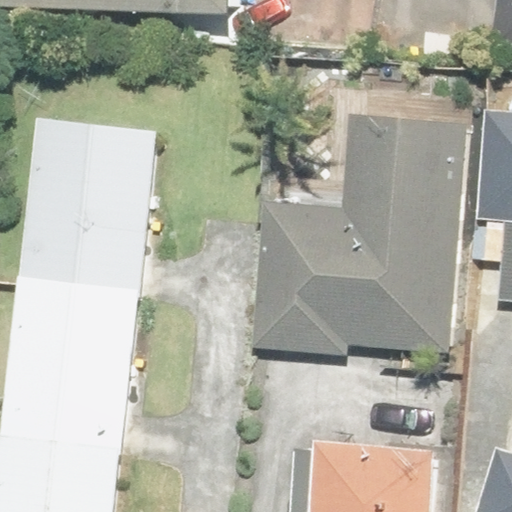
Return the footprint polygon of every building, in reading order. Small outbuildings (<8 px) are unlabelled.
[(0,0),(0,6),(238,15),(238,0),(0,0)] [(511,0),(502,0),(497,50),(511,51),(511,0)] [(511,112),(493,111),(486,225),(506,226),(501,307),(511,308),(511,112)] [(349,209),(267,203),(257,353),(349,359),(350,344),(454,352),(469,124),(355,116),(349,209)] [(0,511),(112,511),(153,134),(37,122),(0,466),(0,511)] [(440,511),(446,453),(303,441),(297,511),(440,511)] [(511,511),(511,451),(501,449),(483,511),(511,511)]
